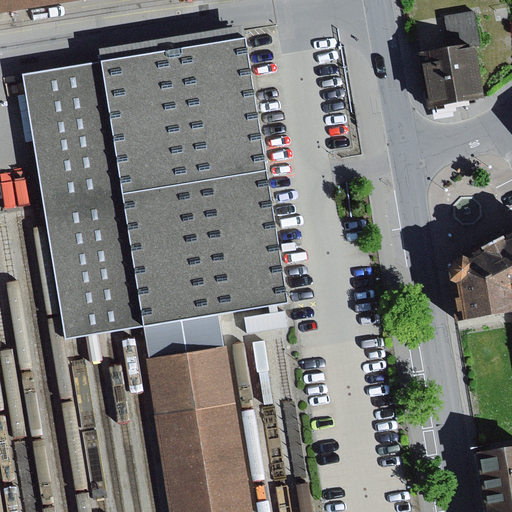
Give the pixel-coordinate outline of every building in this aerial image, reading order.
[(0,0),(0,10),(65,0),(0,0)] [(446,17),(451,51),(472,48),(473,53),(479,52),(473,13),(446,17)] [(222,348),(217,317),(285,306),(248,38),(19,74),(63,342),(75,340),(92,337),(109,334),(126,332),(143,330),(148,360),(144,361),(167,511),(251,511),(225,347),(222,348)] [(451,51),(422,56),(431,110),(487,101),(479,52),(473,53),(472,48),(451,51)] [(511,238),(459,266),(454,273),(457,285),(464,287),(470,324),(511,317),(511,238)] [(511,511),(511,449),(481,454),(490,511),(511,511)]
